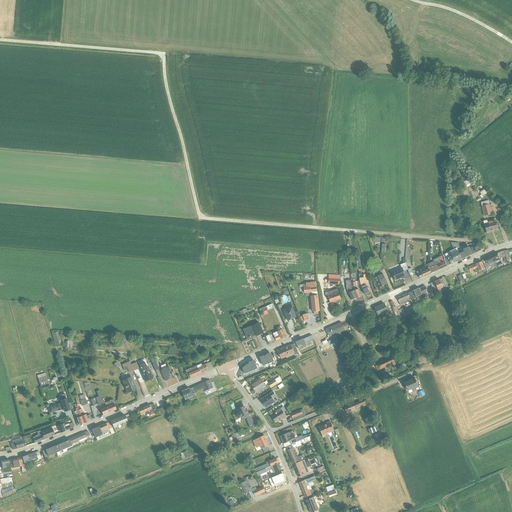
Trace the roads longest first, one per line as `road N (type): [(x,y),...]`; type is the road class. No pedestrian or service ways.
road 1 (unclassified): [(494,250),(478,241),(200,218),(164,53),(0,40)]
road 2 (tertiary): [(494,250),(226,367)]
road 3 (tertiary): [(226,367),(0,456)]
road 4 (residential): [(270,432),(416,371)]
